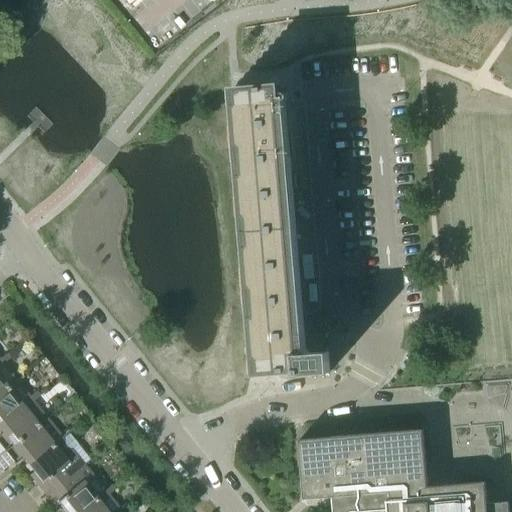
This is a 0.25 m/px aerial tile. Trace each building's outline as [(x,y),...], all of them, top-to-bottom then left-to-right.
[(256,373),(295,370),(295,375),(330,373),(327,330),(300,332),(280,85),(233,89),(256,373)] [(0,392),(15,380),(2,364),(8,359),(6,357),(0,361),(0,392)] [(15,380),(0,392),(0,423),(36,394),(35,392),(29,397),(17,382),(23,377),(22,375),(15,380)] [(0,437),(0,454),(45,418),(32,401),(38,396),(36,394),(0,423),(0,431),(3,435),(0,437)] [(0,471),(20,456),(26,464),(67,432),(65,430),(59,434),(45,418),(0,454),(0,471)] [(423,430),(299,440),(304,499),(332,496),(333,511),(509,511),(508,498),(487,500),(485,482),(428,487),(423,430)] [(29,476),(45,495),(83,465),(72,451),(78,446),(67,432),(26,464),(33,473),(29,476)] [(81,511),(112,488),(110,486),(104,491),(83,465),(45,495),(58,511),(81,511)] [(120,511),(121,511),(107,495),(113,490),(112,488),(81,511),(120,511)]
